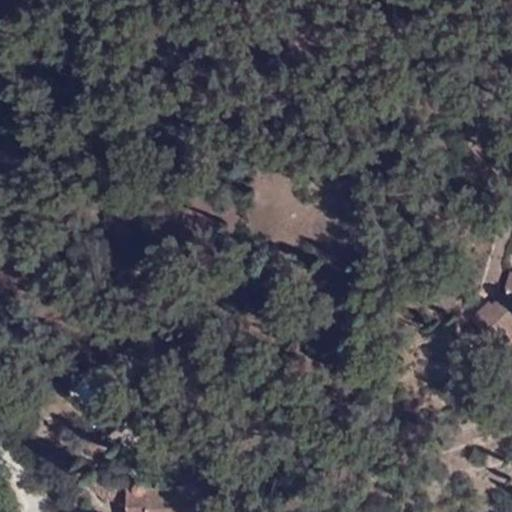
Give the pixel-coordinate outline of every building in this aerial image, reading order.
[(511,300),(511,298),(511,296),(511,278),(507,295),(495,306),(503,314),(511,303),(511,300)] [(511,296),(511,298),(511,300),(511,303),(503,314),(495,306),(494,304),(492,302),(467,324),(477,335),(483,329),(490,336),(497,344),(509,333),(511,330),(511,296)] [(498,345),(511,332),(511,330),(509,333),(497,344),(490,336),(483,329),(477,335),(467,324),(462,329),(478,348),(491,337),(498,345)] [(71,390),(116,435),(132,418),(87,374),(71,390)] [(113,477),(101,468),(88,483),(108,498),(129,498),(130,511),(219,511),(217,484),(149,487),(146,482),(141,481),(137,482),(134,485),(134,488),(130,489),(129,476),(113,477)]
